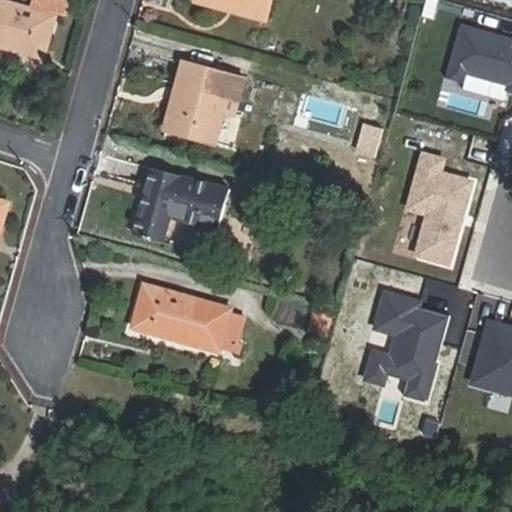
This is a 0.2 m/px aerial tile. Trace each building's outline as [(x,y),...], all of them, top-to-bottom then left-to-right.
[(0,1),(0,46),(45,57),(56,12),(65,13),(68,2),(61,0),(37,0),(35,10),(0,1)] [(196,0),(196,3),(240,15),(243,0),(233,0),(232,4),(218,0),(196,0)] [(243,0),(240,15),(266,22),(272,0),(218,0),(232,4),(233,0),(243,0)] [(511,42),(462,28),(455,50),(450,69),(447,79),(462,83),(465,74),(510,87),(508,93),(511,94),(511,42)] [(229,94),(240,98),(246,79),(185,61),(179,82),(190,85),(177,134),(215,144),(224,112),(229,94)] [(166,130),(177,134),(190,85),(179,82),(166,130)] [(236,115),(240,98),(229,94),(224,112),(236,115)] [(451,266),(462,223),(473,180),(440,171),(443,159),(421,153),(407,209),(428,215),(417,258),(451,266)] [(218,230),(229,189),(153,169),(135,234),(163,242),(171,217),(218,230)] [(0,230),(9,203),(0,200),(0,230)] [(222,348),(233,313),(233,311),(213,305),(213,304),(146,284),(133,329),(202,349),(205,342),(222,348)] [(394,335),(389,354),(370,349),(362,380),(380,385),(384,374),(388,375),(408,380),(404,394),(425,400),(447,318),(426,312),(418,310),(420,302),(404,298),(384,292),(374,329),(394,335)] [(315,310),(308,331),(326,337),(333,315),(315,310)] [(246,316),(233,313),(222,348),(236,351),(246,316)] [(511,326),(489,320),(471,383),(511,394),(511,326)]
